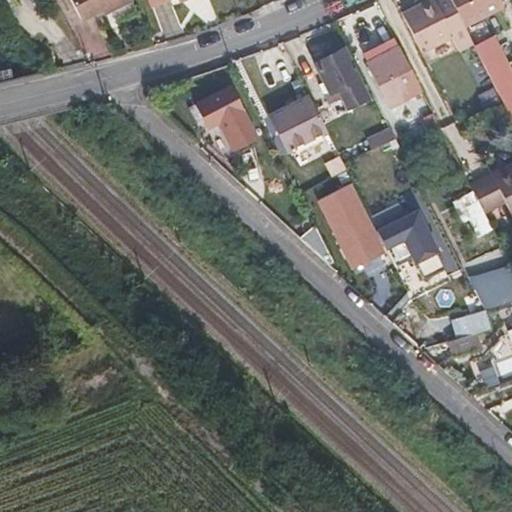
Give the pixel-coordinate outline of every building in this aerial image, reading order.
[(126,0),(72,0),(82,19),(103,8),(113,3),(115,5),(126,0)] [(111,22),(141,8),(136,0),(126,0),(115,5),(113,3),(103,8),(111,22)] [(468,39),(459,22),(447,0),(413,0),(397,8),(416,46),(448,30),(456,46),(468,39)] [(495,5),(492,0),(447,0),(459,22),(495,5)] [(306,55),(292,28),(278,34),(292,62),(306,55)] [(511,87),(511,76),(490,36),(470,45),(497,96),(511,87)] [(416,84),(393,40),(363,55),(385,99),(416,84)] [(333,80),(342,99),(362,89),(339,42),(311,55),(324,84),(333,80)] [(229,82),(195,97),(206,121),(217,117),(230,144),(252,134),(229,82)] [(323,125),(305,89),(268,106),(286,143),(323,125)] [(368,144),(392,133),(386,122),(363,133),(368,144)] [(511,161),(490,173),(488,170),(466,181),(480,209),(502,198),(509,212),(511,210),(511,161)] [(327,189),(353,240),(370,232),(346,180),(327,189)] [(491,325),(481,306),(421,324),(428,344),(450,337),(479,329),(491,325)] [(483,344),(479,329),(450,337),(455,352),(483,344)]
